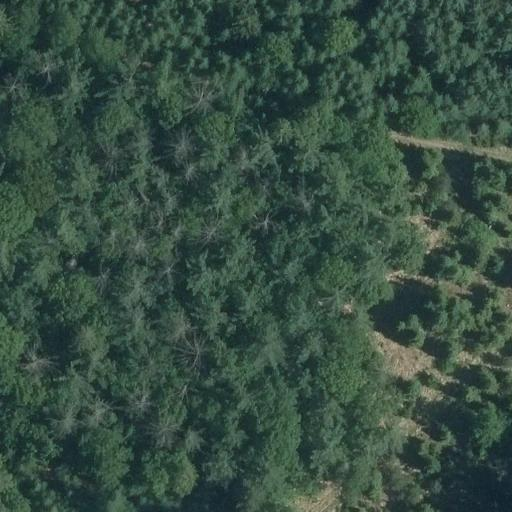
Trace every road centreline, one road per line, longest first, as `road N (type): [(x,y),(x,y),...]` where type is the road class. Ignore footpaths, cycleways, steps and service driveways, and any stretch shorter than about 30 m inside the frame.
road 1 (track): [(511,156),(325,125),(239,99)]
road 2 (track): [(239,99),(90,50),(0,5)]
road 3 (track): [(334,511),(511,341)]
